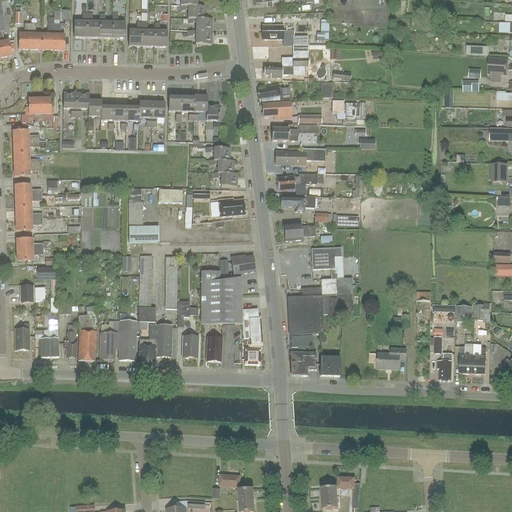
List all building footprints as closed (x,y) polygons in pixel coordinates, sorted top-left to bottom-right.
[(205,7),(198,7),(181,7),(180,12),(186,12),(186,11),(189,11),(188,19),(205,20),(205,7)] [(74,39),(87,39),(88,15),(83,15),(82,20),(84,20),(84,23),(75,23),(74,39)] [(88,15),(87,39),(100,39),(100,24),(91,23),(91,20),(93,20),(93,15),(88,15)] [(100,39),(112,40),(112,24),(103,24),(104,21),(105,21),(105,16),(100,15),(100,24),(100,39)] [(112,16),(112,24),(112,40),(125,40),(126,24),(116,24),(116,21),(118,21),(118,16),(112,16)] [(213,20),(205,20),(188,19),(188,25),(193,25),(193,23),(196,23),(196,32),(212,32),(213,20)] [(142,32),(142,24),(137,24),(137,29),(139,29),(139,32),(130,32),(129,48),(142,48),(142,32)] [(142,32),(142,48),(154,48),(155,33),(154,33),(145,32),(145,29),(147,29),(147,24),(142,24),(142,32)] [(155,24),(154,33),(155,33),(154,48),(167,49),(168,33),(158,33),(158,29),(160,29),(160,24),(155,24)] [(511,33),(511,24),(500,24),(499,34),(511,33)] [(19,51),(30,51),(30,25),(24,25),(24,36),(19,36),(19,51)] [(36,25),(30,25),(30,51),(42,51),(42,36),(36,36),(36,25)] [(42,51),(54,51),(54,25),(49,25),(48,36),(42,36),(42,51)] [(60,26),(54,25),(54,51),(65,52),(65,37),(60,37),(60,26)] [(283,37),(288,37),(288,33),(284,33),(283,27),(262,28),(262,30),(264,30),(264,33),(262,33),(263,42),(284,41),(283,37)] [(3,33),(0,32),(0,53),(1,59),(12,57),(10,42),(4,43),(3,33)] [(212,32),(196,32),(188,32),(188,38),(193,38),(193,36),(196,36),(196,45),(212,46),(212,32)] [(294,37),(294,46),(308,46),(308,37),(294,37)] [(489,59),(488,76),(507,77),(508,60),(489,59)] [(282,77),(294,76),(305,76),(304,68),(309,68),(309,60),(282,60),(283,68),(272,68),(272,69),(265,69),(265,71),(263,72),(264,75),(265,76),(265,77),(274,77),(274,80),(282,80),(282,77)] [(481,80),(481,70),(469,70),(469,79),(481,80)] [(322,85),(322,99),(333,99),(332,85),(322,85)] [(289,88),(279,90),(278,86),(267,88),(268,91),(256,93),(258,101),(261,100),(262,104),(280,101),(280,103),(291,101),(289,88)] [(76,118),(77,94),(65,94),(64,110),(73,110),(73,113),(71,113),(71,118),(76,118)] [(77,94),(76,118),(81,118),(81,113),(80,113),(80,110),(89,111),(89,102),(90,102),(90,94),(77,94)] [(182,121),(182,113),(182,97),(169,97),(169,113),(178,113),(178,116),(176,116),(176,121),(182,121)] [(194,122),(195,98),(182,97),(182,113),(191,113),(191,117),(189,117),(189,122),(194,122)] [(195,98),(194,122),(199,122),(199,117),(198,117),(198,114),(207,114),(207,106),(207,98),(195,98)] [(40,129),(40,100),(28,101),(29,109),(26,109),(26,116),(35,115),(35,123),(34,123),(34,128),(38,129),(40,129)] [(40,100),(40,129),(46,129),(45,115),(53,115),(53,108),(51,108),(51,100),(40,100)] [(92,118),(101,119),(102,106),(102,102),(90,102),(89,102),(89,111),(88,126),(94,126),(94,121),(92,121),(92,118)] [(344,102),(333,102),(333,116),(337,116),(337,121),(345,121),(345,115),(344,115),(344,102)] [(139,120),(148,120),(148,123),(146,123),(146,128),(151,128),(152,104),(139,103),(139,107),(139,120)] [(165,104),(152,104),(151,128),(157,128),(157,123),(155,123),(155,120),(164,120),(165,104)] [(368,104),(360,104),(360,122),(365,122),(365,114),(368,114),(368,104)] [(274,120),(291,119),(290,105),(262,107),(263,119),(274,118),(274,120)] [(346,105),(346,121),(356,121),(357,105),(346,105)] [(114,106),(102,106),(101,119),(101,122),(111,123),(111,126),(109,126),(108,131),(114,131),(114,123),(114,106)] [(127,107),(114,106),(114,123),(123,123),(123,126),(121,126),(121,131),(126,131),(127,123),(127,107)] [(207,114),(206,122),(216,122),(216,125),(214,125),(214,130),(219,131),(219,107),(207,106),(207,114)] [(139,107),(127,107),(127,123),(136,123),(136,126),(134,126),(134,131),(139,132),(139,120),(139,107)] [(298,137),(298,132),(289,132),(289,131),(272,130),(271,143),(289,143),(289,137),(298,137)] [(427,131),(399,130),(398,140),(427,141),(427,131)] [(511,142),(511,130),(490,130),(490,142),(511,142)] [(13,143),(40,142),(40,136),(29,137),(28,132),(13,133),(13,143)] [(375,141),(360,141),(360,151),(375,151),(375,141)] [(40,142),(13,143),(14,154),(29,154),(29,149),(40,148),(40,142)] [(214,161),(230,162),(231,149),(207,149),(207,154),(211,154),(211,152),(215,152),(214,161)] [(275,166),(298,167),(306,167),(306,162),(326,163),(326,151),(303,150),(302,155),(276,154),(275,166)] [(14,167),(41,167),(41,161),(30,161),(30,156),(14,156),(14,167)] [(218,165),(218,174),(234,175),(235,162),(230,162),(214,161),(210,161),(210,167),(215,167),(215,165),(218,165)] [(508,165),(491,165),(491,183),(508,183),(508,165)] [(41,172),(41,167),(14,167),(14,178),(30,178),(30,173),(41,172)] [(238,175),(234,175),(218,174),(213,174),(213,179),(219,180),(219,178),(222,178),(221,187),(238,188),(238,175)] [(323,178),(317,178),(317,176),(299,176),(300,179),(294,179),(294,178),(277,180),(279,193),(295,191),(295,187),(300,186),(317,186),(317,185),(323,185),(323,178)] [(362,199),(362,178),(356,178),(356,192),(353,192),(353,199),(362,199)] [(59,182),(48,183),(48,196),(58,196),(57,187),(59,187),(59,182)] [(15,198),(42,197),(42,191),(31,191),(31,186),(15,187),(15,198)] [(182,204),(183,192),(159,192),(159,204),(182,204)] [(42,203),(42,197),(15,198),(15,208),(31,208),(31,203),(42,203)] [(314,209),(314,199),(314,198),(293,197),(293,200),(281,199),(281,210),(295,211),(295,214),(304,214),(305,208),(314,209)] [(499,199),(498,207),(511,208),(511,199),(499,199)] [(219,201),(220,218),(245,216),(244,202),(233,203),(232,200),(219,201)] [(419,205),(419,226),(429,227),(429,206),(419,205)] [(16,222),(43,221),(43,215),(32,215),(31,211),(15,211),(16,222)] [(328,224),(328,215),(316,214),(315,223),(328,224)] [(43,221),(16,222),(16,232),(32,232),(32,227),(43,226),(43,221)] [(303,239),(316,238),(315,228),(306,228),(302,228),(301,226),(284,227),(285,244),(303,242),(303,239)] [(160,244),(159,228),(143,228),(129,228),(130,245),(160,244)] [(17,251),(44,251),(43,245),(33,245),(32,240),(16,241),(17,251)] [(322,298),(353,296),(352,279),(338,280),(337,270),(335,270),(335,259),(342,259),(342,250),(312,251),(313,272),(331,271),(332,281),(321,281),(322,290),(322,298)] [(44,256),(44,251),(17,251),(17,263),(33,262),(33,257),(44,256)] [(495,254),(495,255),(494,263),(511,264),(511,255),(495,254)] [(234,277),(256,273),(253,257),(246,258),(246,256),(232,259),(234,277)] [(123,259),(123,273),(131,273),(131,259),(123,259)] [(511,266),(503,267),(503,274),(511,274),(511,266)] [(38,269),(38,282),(56,282),(55,269),(38,269)] [(220,283),(220,273),(201,273),(201,326),(242,326),(242,279),(220,283)] [(34,304),(34,288),(20,288),(21,304),(34,304)] [(354,318),(353,296),(322,298),(322,290),(302,291),(302,298),(290,299),(292,337),(300,336),(300,337),(330,335),(329,319),(354,318)] [(418,294),(417,343),(431,343),(432,294),(418,294)] [(178,318),(177,329),(184,329),(184,321),(184,319),(190,319),(190,317),(198,317),(198,309),(190,310),(190,303),(178,303),(178,318)] [(59,305),(59,316),(70,316),(70,305),(59,305)] [(490,317),(490,306),(475,306),(475,321),(485,321),(486,316),(490,317)] [(97,334),(98,328),(97,308),(87,309),(87,318),(79,318),(80,334),(79,363),(89,363),(89,361),(92,362),(92,363),(96,363),(97,334)] [(139,309),(139,324),(120,323),(120,362),(136,362),(137,334),(140,334),(140,329),(147,329),(147,324),(156,324),(156,310),(151,310),(139,309)] [(457,324),(473,324),(473,309),(457,309),(457,324)] [(258,310),(247,311),(242,311),(243,321),(242,321),(244,340),(250,339),(250,347),(253,347),(252,351),(245,351),(245,366),(261,366),(261,347),(263,347),(261,317),(259,317),(258,310)] [(410,316),(402,316),(402,318),(402,326),(402,329),(410,329),(410,316)] [(59,359),(58,340),(58,322),(49,322),(50,340),(40,341),(41,359),(59,359)] [(120,323),(113,322),(113,335),(101,335),(100,361),(103,362),(103,360),(106,360),(106,362),(115,362),(115,351),(119,351),(120,323)] [(24,331),(15,331),(15,351),(29,352),(29,325),(24,325),(24,331)] [(156,364),(156,358),(157,326),(150,326),(150,342),(140,341),(139,363),(156,364)] [(156,358),(172,358),(173,326),(157,326),(156,358)] [(75,334),(75,327),(68,327),(68,334),(67,334),(67,343),(64,343),(64,350),(67,350),(66,357),(69,357),(69,359),(77,360),(78,344),(76,344),(76,334),(75,334)] [(200,337),(184,337),(183,359),(199,359),(200,337)] [(223,339),(208,338),(207,362),(221,363),(223,339)] [(435,339),(434,355),(442,355),(442,339),(435,339)] [(460,375),(473,376),(474,358),(466,358),(466,349),(461,348),(460,375)] [(481,358),(474,358),(473,376),(486,376),(486,349),(481,349),(481,358)] [(407,362),(408,350),(391,350),(391,355),(378,355),(378,371),(401,372),(401,362),(407,362)] [(317,368),(317,367),(317,355),(291,355),(292,375),(295,378),(308,378),(309,372),(317,372),(317,368)] [(451,383),(453,355),(444,355),(444,362),(438,362),(438,370),(440,371),(440,382),(451,383)] [(321,359),(321,378),(341,379),(341,359),(321,359)] [(511,361),(511,363),(507,360),(501,369),(511,376),(511,375),(511,361)] [(241,478),(241,477),(221,476),(220,487),(240,488),(240,481),(240,478),(241,478)] [(355,479),(338,478),(338,489),(337,489),(337,488),(330,489),(330,491),(328,491),(328,489),(321,489),(323,511),(339,509),(337,490),(353,491),(352,509),(359,510),(361,485),(355,485),(355,479)] [(221,491),(213,490),(213,500),(221,501),(221,491)] [(239,492),(240,503),(254,502),(254,491),(254,490),(239,491),(239,492)] [(211,504),(188,502),(188,510),(205,510),(205,509),(211,510),(211,504)] [(255,511),(254,502),(240,503),(240,511),(255,511)]
